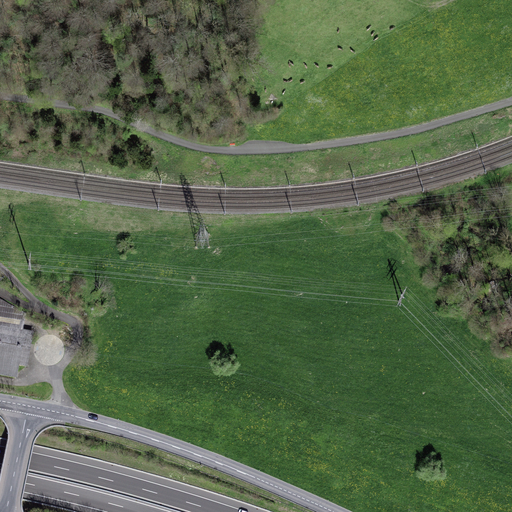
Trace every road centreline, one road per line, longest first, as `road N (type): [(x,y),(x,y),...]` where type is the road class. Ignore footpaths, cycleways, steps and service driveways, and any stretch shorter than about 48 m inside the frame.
road 1 (track): [(511,100),(352,140),(222,152),(84,108),(0,94)]
road 2 (tertiary): [(333,511),(147,437),(28,406)]
road 3 (motorway): [(215,511),(0,455)]
road 4 (unknown): [(72,416),(66,338),(13,296),(0,265)]
road 5 (motorway): [(0,478),(138,511)]
